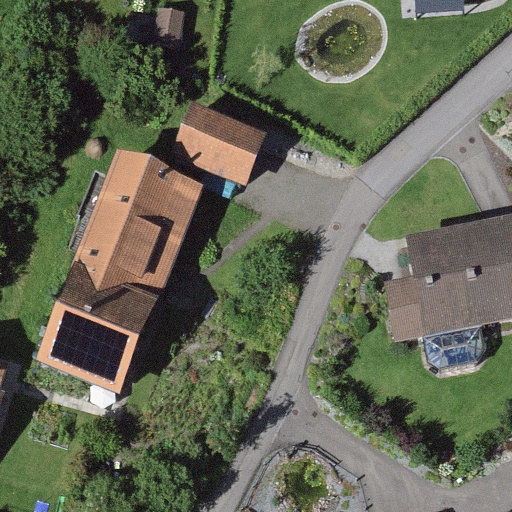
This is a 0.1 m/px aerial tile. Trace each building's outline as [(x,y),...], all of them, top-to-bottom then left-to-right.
[(371,0),(300,0),(304,17),(371,0)] [(269,151),(195,120),(173,172),(247,203),(269,151)] [(206,205),(119,172),(38,383),(124,417),(206,205)] [(511,333),(511,235),(408,256),(416,296),(388,302),(398,355),(431,349),(435,371),(445,378),(479,372),(486,361),(481,339),(511,333)] [(0,426),(13,382),(0,378),(0,426)]
